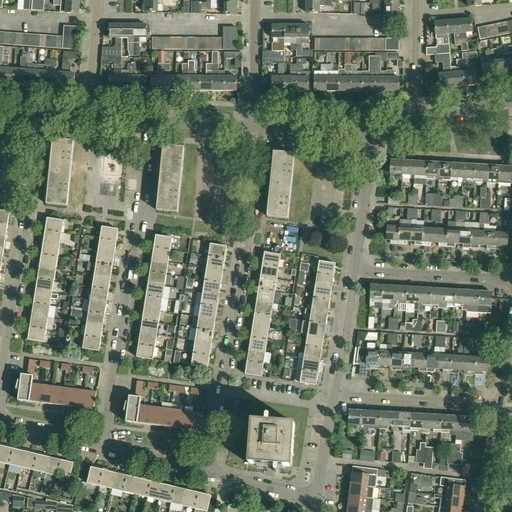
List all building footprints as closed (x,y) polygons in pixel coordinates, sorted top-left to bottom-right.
[(60,13),(78,14),(79,2),(66,1),(61,0),(58,0),(54,0),(54,6),(60,6),(60,13)] [(143,0),(144,12),(157,12),(157,0),(143,0)] [(306,1),(306,13),(319,13),(319,6),(332,6),(332,0),(319,0),(306,1)] [(202,3),(192,3),(192,13),(202,14),(202,3)] [(211,8),(223,9),(223,15),(236,15),(236,3),(223,3),(211,3),(211,8)] [(354,14),(362,15),(362,3),(354,3),(354,14)] [(397,16),(397,3),(384,3),(379,3),(372,3),(372,9),(379,9),(379,16),(397,16)] [(460,33),(461,39),(461,46),(462,52),(468,51),(466,33),(472,32),(471,19),(459,20),(460,33)] [(459,20),(447,21),(448,35),(454,34),(455,46),(461,46),(461,39),(460,33),(459,20)] [(447,21),(435,22),(437,40),(443,39),(443,45),(437,45),(438,55),(450,54),(448,35),(447,21)] [(503,35),(509,34),(507,23),(501,24),(503,35)] [(501,24),(495,25),(498,37),(503,35),(501,24)] [(101,57),(109,57),(115,57),(121,57),(121,38),(121,25),(109,25),(109,38),(115,38),(115,46),(113,48),(102,47),(102,51),(101,57)] [(133,51),(133,38),(133,25),(121,25),(121,38),(128,38),(128,50),(129,57),(133,57),(133,51)] [(133,25),(133,38),(133,51),(133,57),(139,57),(139,38),(150,38),(150,29),(146,29),(146,25),(133,25)] [(284,51),(284,44),(284,39),(284,25),(272,25),(272,39),(278,39),(278,43),(278,45),(272,45),(272,51),(284,51)] [(290,51),(296,51),(296,25),(284,25),(284,39),(284,44),(290,44),(290,51)] [(296,58),(302,58),(302,44),(308,44),(308,25),(296,25),(296,51),(296,58)] [(492,38),(498,37),(495,25),(489,26),(492,38)] [(486,39),(492,38),(489,26),(483,28),(486,39)] [(62,49),(69,50),(71,29),(64,28),(63,37),(62,49)] [(71,29),(69,50),(76,50),(77,29),(71,29)] [(496,50),(490,51),(496,77),(508,75),(504,55),(498,56),(496,50)] [(484,80),(496,77),(490,51),(485,52),(486,59),(480,60),(484,80)] [(63,52),(62,73),(61,87),(73,88),(74,74),(67,73),(69,59),(80,60),(80,53),(63,52)] [(438,55),(435,55),(436,62),(442,62),(443,62),(450,61),(450,54),(438,55)] [(9,57),(2,56),(1,83),(13,84),(13,69),(8,68),(9,57)] [(25,84),(26,70),(27,58),(22,57),(21,57),(20,69),(13,69),(13,84),(25,84)] [(121,57),(115,57),(109,57),(101,57),(101,65),(107,65),(107,66),(110,66),(110,63),(115,63),(115,76),(109,76),(109,91),(121,91),(121,76),(121,64),(121,63),(121,57)] [(362,72),(362,77),(362,92),(374,92),(375,57),(369,57),(369,72),(362,72)] [(380,57),(375,57),(374,92),(386,92),(386,77),(386,72),(380,72),(380,57)] [(33,58),(27,58),(26,70),(25,84),(37,85),(38,71),(38,65),(32,65),(33,58)] [(38,65),(38,71),(37,85),(49,86),(50,60),(45,59),(44,66),(38,65)] [(133,91),(145,91),(145,71),(140,71),(140,59),(134,59),(134,65),(133,64),(133,91)] [(296,65),(296,77),(296,92),(308,92),(308,78),(309,78),(310,72),(303,72),(303,60),(296,59),(296,65)] [(49,86),(61,87),(62,73),(56,72),(57,60),(50,60),(49,86)] [(453,88),(465,87),(464,72),(463,67),(463,60),(457,61),(457,68),(451,69),(453,88)] [(187,61),(187,65),(187,77),(187,91),(199,91),(199,77),(195,77),(195,71),(194,71),(194,61),(187,61)] [(444,74),(440,74),(441,89),(453,88),(451,69),(450,61),(443,62),(444,74)] [(471,62),(463,62),(463,67),(464,72),(465,87),(477,86),(476,80),(476,71),(471,71),(471,62)] [(121,76),(121,91),(133,91),(133,64),(127,64),(127,70),(121,70),(121,76)] [(151,76),(151,91),(163,91),(163,77),(163,72),(163,65),(158,65),(158,71),(156,71),(156,76),(155,76),(151,76)] [(187,91),(187,77),(187,65),(182,65),(182,72),(182,77),(175,77),(175,91),(187,91)] [(211,91),(211,77),(211,72),(211,65),(205,65),(205,77),(199,77),(199,91),(211,91)] [(211,72),(211,77),(211,91),(223,91),(223,77),(223,72),(217,72),(217,65),(211,65),(211,72)] [(278,65),(278,77),(272,77),(272,92),(284,92),(284,77),(284,65),(278,65)] [(290,77),(284,77),(284,92),(296,92),(296,77),(296,65),(290,65),(290,77)] [(326,72),(326,77),(326,92),(338,92),(339,72),(332,72),(332,65),(326,65),(326,72)] [(339,70),(339,72),(338,92),(350,92),(350,77),(350,65),(344,65),(344,70),(339,70)] [(356,65),(350,65),(350,77),(350,92),(362,92),(362,77),(362,72),(356,72),(356,65)] [(386,72),(386,77),(386,92),(399,92),(399,77),(394,77),(394,72),(386,72)] [(175,77),(163,77),(163,91),(175,91),(175,77)] [(236,77),(223,77),(223,91),(235,92),(236,77)] [(314,92),(326,92),(326,77),(314,77),(314,92)] [(53,140),(50,172),(70,174),(73,142),(53,140)] [(183,148),(162,146),(160,178),(180,180),(183,148)] [(274,152),(270,185),(291,187),(294,154),(274,152)] [(390,175),(390,178),(394,178),(402,178),(403,161),(395,160),(395,161),(391,161),(390,175)] [(403,161),(402,178),(414,179),(414,176),(415,162),(411,162),(411,161),(403,161)] [(420,179),(427,180),(428,162),(419,162),(419,163),(415,162),(414,176),(414,179),(414,186),(420,186),(420,179)] [(435,163),(428,162),(427,180),(434,180),(434,178),(438,178),(439,164),(435,163)] [(443,164),(439,164),(438,178),(438,180),(442,181),(450,182),(451,163),(443,163),(443,164)] [(451,163),(450,182),(458,182),(458,179),(463,179),(463,165),(459,165),(459,164),(451,163)] [(463,165),(463,179),(475,180),(476,165),(467,165),(463,165)] [(482,183),(486,183),(486,180),(487,167),(483,167),(483,166),(476,165),(475,180),(475,183),(482,183)] [(487,167),(486,180),(486,183),(490,183),(490,184),(499,184),(500,167),(492,166),(491,167),(487,167)] [(499,184),(511,185),(511,168),(507,168),(508,167),(500,167),(499,184)] [(50,172),(46,204),(67,206),(70,174),(50,172)] [(177,213),(180,180),(160,178),(157,211),(177,213)] [(270,185),(267,217),(288,219),(291,187),(270,185)] [(389,196),(388,205),(401,205),(401,202),(401,197),(389,196)] [(0,210),(0,223),(8,224),(10,212),(0,210)] [(411,229),(411,242),(415,243),(415,246),(423,246),(424,229),(424,220),(417,220),(417,210),(412,210),(412,221),(412,222),(411,229)] [(455,245),(459,245),(461,212),(456,212),(455,231),(448,231),(447,248),(455,248),(455,245)] [(465,213),(461,212),(459,245),(463,245),(463,249),(471,249),(472,232),(464,232),(465,213)] [(479,246),(483,247),(484,233),(484,225),(485,214),(480,214),(479,232),(472,232),(471,249),(479,250),(479,246)] [(45,231),(62,233),(64,221),(47,219),(45,231)] [(391,244),(399,245),(400,228),(387,227),(386,241),(391,241),(391,244)] [(101,228),(100,239),(116,242),(118,230),(101,228)] [(411,229),(400,228),(399,245),(406,245),(407,242),(411,242),(411,229)] [(430,244),(435,244),(435,230),(424,229),(423,246),(430,247),(430,244)] [(435,230),(435,244),(439,244),(439,247),(447,248),(448,231),(435,230)] [(62,233),(45,231),(43,243),(60,245),(62,233)] [(487,250),(495,251),(496,233),(484,233),(483,247),(487,247),(487,250)] [(508,234),(496,233),(495,251),(503,251),(503,248),(507,248),(508,234)] [(156,236),(154,248),(170,250),(172,239),(156,236)] [(98,248),(98,252),(114,254),(116,242),(100,239),(98,248)] [(43,243),(41,255),(58,257),(60,245),(43,243)] [(227,247),(210,244),(208,257),(225,259),(227,247)] [(152,260),(168,262),(170,250),(154,248),(152,260)] [(98,252),(96,264),(112,266),(114,254),(98,252)] [(264,253),(263,265),(279,267),(281,255),(264,253)] [(41,255),(40,267),(56,270),(58,257),(41,255)] [(208,257),(207,269),(223,271),(225,259),(208,257)] [(152,260),(150,272),(166,275),(168,268),(168,262),(152,260)] [(319,262),(319,267),(317,273),(334,276),(335,264),(319,262)] [(88,263),(87,271),(95,272),(94,276),(111,278),(112,266),(96,264),(88,263)] [(263,265),(261,277),(277,279),(278,275),(279,267),(263,265)] [(56,270),(40,267),(38,279),(54,282),(56,270)] [(207,269),(205,281),(221,283),(223,271),(207,269)] [(166,275),(150,272),(148,285),(164,287),(166,275)] [(317,273),(316,285),(332,288),(334,276),(317,273)] [(94,276),(92,288),(109,291),(111,278),(94,276)] [(277,279),(261,277),(259,289),(275,292),(277,279)] [(38,279),(36,291),(52,294),(54,282),(38,279)] [(205,281),(203,293),(219,296),(221,283),(205,281)] [(64,293),(70,293),(71,294),(72,285),(65,284),(64,293)] [(148,285),(146,297),(163,299),(169,300),(171,288),(164,287),(148,285)] [(315,290),(314,298),(330,300),(332,288),(316,285),(315,290)] [(374,304),(382,304),(383,286),(375,285),(375,286),(371,286),(370,308),(374,308),(374,304)] [(394,302),(395,288),(391,287),(391,286),(383,286),(382,304),(390,305),(390,309),(394,309),(394,307),(394,302)] [(399,305),(406,305),(407,287),(400,286),(400,288),(395,288),(394,302),(394,307),(394,309),(398,309),(399,305)] [(406,312),(406,313),(414,313),(414,311),(418,312),(419,289),(415,289),(415,287),(407,287),(406,305),(406,312)] [(90,300),(107,303),(109,291),(92,288),(91,296),(90,300)] [(423,306),(431,306),(432,289),(424,288),(424,289),(419,289),(418,312),(423,312),(423,306)] [(259,289),(257,301),(273,304),(274,300),(275,292),(259,289)] [(443,305),(443,291),(439,290),(439,289),(432,289),(431,306),(438,307),(438,309),(442,309),(443,305)] [(446,308),(455,308),(456,290),(448,290),(448,291),(443,291),(443,305),(442,309),(446,309),(446,308)] [(464,291),(456,290),(455,308),(462,309),(462,311),(466,311),(467,309),(467,306),(467,292),(464,292),(464,291)] [(36,291),(34,304),(50,306),(51,299),(57,300),(58,295),(52,294),(36,291)] [(471,292),(467,292),(467,306),(467,309),(466,311),(466,313),(479,314),(479,309),(480,291),(471,291),(471,292)] [(492,293),(488,293),(488,292),(480,291),(479,309),(479,314),(491,315),(492,293)] [(197,292),(195,304),(201,305),(217,308),(219,296),(203,293),(197,292)] [(146,297),(144,309),(161,311),(167,312),(169,300),(163,299),(146,297)] [(312,306),(312,310),(328,312),(330,300),(314,298),(312,306)] [(83,309),(83,311),(88,312),(105,315),(107,303),(90,300),(84,299),(83,309)] [(273,304),(257,301),(255,314),(271,316),(273,304)] [(180,302),(178,310),(186,311),(187,304),(185,304),(185,303),(180,302)] [(48,318),(50,306),(34,304),(32,316),(48,318)] [(195,304),(193,316),(199,317),(215,320),(217,308),(201,305),(195,304)] [(144,309),(142,321),(159,324),(161,311),(144,309)] [(306,309),(306,313),(311,314),(310,322),(326,325),(328,312),(312,310),(306,309)] [(72,310),(71,317),(82,319),(83,312),(77,311),(72,310)] [(105,315),(88,312),(87,325),(103,327),(104,322),(105,315)] [(271,316),(255,314),(253,326),(269,328),(271,316)] [(32,316),(30,328),(46,331),(48,318),(32,316)] [(193,316),(191,329),(197,330),(213,332),(215,324),(215,320),(199,317),(193,316)] [(141,333),(157,336),(159,324),(142,321),(141,333)] [(303,321),(301,333),(302,334),(308,334),(324,337),(326,325),(310,322),(303,321)] [(412,324),(405,324),(405,332),(417,332),(417,321),(413,321),(412,324)] [(87,325),(85,337),(101,339),(103,327),(87,325)] [(168,325),(167,333),(175,334),(176,326),(168,325)] [(253,326),(251,338),(267,341),(269,332),(269,328),(253,326)] [(28,340),(44,343),(46,331),(30,328),(28,340)] [(191,329),(189,341),(195,342),(212,344),(213,332),(197,330),(191,329)] [(141,333),(139,346),(155,348),(157,336),(141,333)] [(368,333),(364,340),(377,341),(378,333),(368,333)] [(307,338),(306,347),(322,349),(324,337),(308,334),(307,338)] [(390,367),(391,353),(392,346),(393,334),(388,334),(387,353),(379,353),(378,370),(386,370),(387,367),(390,367)] [(99,352),(101,339),(85,337),(83,349),(99,352)] [(443,374),(451,374),(452,357),(445,357),(446,337),(441,337),(440,347),(440,356),(439,370),(443,371),(443,374)] [(265,353),(267,341),(251,338),(249,350),(265,353)] [(467,375),(475,376),(476,358),(469,358),(470,339),(465,338),(464,348),(464,358),(463,372),(467,372),(467,375)] [(195,342),(193,354),(210,356),(212,344),(195,342)] [(367,349),(359,349),(356,365),(371,366),(371,369),(378,370),(379,353),(374,352),(375,345),(368,344),(367,349)] [(155,350),(155,348),(139,346),(137,358),(153,360),(155,350)] [(305,354),(304,359),(320,361),(322,350),(322,349),(306,347),(305,354)] [(249,353),(247,363),(263,365),(265,353),(249,350),(249,353)] [(395,371),(403,371),(404,354),(391,353),(390,367),(395,367),(395,371)] [(208,369),(210,356),(193,354),(191,366),(208,369)] [(411,369),(415,369),(416,355),(404,354),(403,371),(410,372),(411,369)] [(416,355),(415,369),(419,369),(419,373),(427,373),(428,356),(416,355)] [(428,356),(427,373),(435,373),(435,370),(439,370),(440,356),(434,356),(428,356)] [(452,357),(451,374),(459,375),(459,371),(463,372),(464,358),(452,357)] [(483,373),(487,373),(488,359),(476,358),(475,376),(483,376),(483,373)] [(304,359),(302,371),(318,374),(320,364),(320,361),(304,359)] [(263,367),(263,365),(247,363),(245,375),(262,377),(263,367)] [(318,374),(302,371),(300,384),(316,386),(318,374)] [(33,376),(22,375),(21,381),(18,381),(16,390),(19,390),(18,401),(30,402),(32,384),(32,385),(33,376)] [(30,402),(40,404),(43,386),(32,385),(32,384),(30,402)] [(43,386),(40,404),(51,405),(53,387),(43,386)] [(64,389),(53,387),(51,405),(62,407),(64,389)] [(64,389),(62,407),(73,408),(75,390),(64,389)] [(73,408),(84,410),(86,392),(85,392),(75,390),(73,408)] [(86,392),(84,410),(95,411),(97,393),(86,392)] [(141,398),(135,397),(129,396),(128,402),(126,402),(124,411),(127,412),(126,422),(137,423),(140,406),(141,398)] [(150,407),(140,406),(137,423),(148,425),(150,407)] [(148,425),(159,426),(161,408),(150,407),(148,425)] [(159,426),(170,428),(172,410),(161,408),(159,426)] [(183,411),(172,410),(170,428),(180,429),(183,411)] [(348,427),(355,428),(355,430),(361,430),(361,419),(368,419),(368,412),(359,412),(359,411),(349,410),(349,421),(348,427)] [(180,429),(191,430),(193,412),(183,411),(180,429)] [(361,419),(361,430),(364,430),(364,434),(367,434),(368,429),(372,429),(380,429),(381,412),(373,411),(373,412),(368,412),(368,419),(361,419)] [(204,414),(193,412),(191,430),(202,432),(204,414)] [(388,427),(392,427),(392,421),(399,421),(400,414),(388,413),(388,412),(381,412),(380,429),(387,430),(388,427)] [(402,431),(410,431),(411,414),(403,413),(403,414),(400,414),(399,421),(392,421),(392,427),(403,428),(402,431)] [(418,429),(422,429),(423,423),(430,423),(430,416),(419,415),(419,414),(411,414),(410,431),(418,432),(418,429)] [(441,433),(442,415),(435,415),(435,416),(430,416),(430,423),(423,423),(422,429),(422,434),(429,434),(429,429),(433,430),(433,432),(441,433)] [(442,415),(442,430),(445,430),(445,433),(449,433),(449,435),(453,435),(454,430),(454,425),(461,425),(462,417),(450,417),(450,416),(442,415)] [(454,425),(454,430),(465,431),(465,436),(472,436),(473,417),(465,417),(465,418),(462,417),(461,425),(454,425)] [(248,464),(277,466),(292,467),(293,455),(295,424),(252,421),(249,454),(248,464)] [(0,459),(0,462),(11,465),(15,450),(13,449),(3,447),(0,459)] [(425,449),(425,451),(425,461),(432,461),(433,449),(425,449)] [(26,452),(15,450),(11,465),(23,468),(26,452)] [(343,450),(342,459),(351,460),(353,451),(343,450)] [(375,452),(361,451),(359,461),(374,463),(375,452)] [(416,463),(424,464),(425,461),(425,451),(420,451),(417,451),(416,458),(416,463)] [(34,471),(38,455),(30,453),(26,452),(23,468),(34,471)] [(447,465),(455,465),(456,453),(450,452),(448,452),(447,465)] [(401,453),(393,453),(392,463),(401,464),(401,453)] [(461,453),(456,453),(455,465),(462,466),(463,453),(461,453)] [(38,455),(34,471),(46,474),(50,458),(47,457),(38,455)] [(62,461),(50,458),(46,474),(58,477),(62,461)] [(58,477),(70,479),(74,464),(62,461),(58,477)] [(91,468),(87,484),(99,487),(103,471),(91,468)] [(364,475),(352,473),(351,485),(374,488),(375,488),(377,476),(378,470),(365,469),(364,475)] [(115,473),(103,471),(99,487),(110,489),(111,490),(115,473)] [(127,476),(115,473),(111,490),(114,490),(123,492),(127,476)] [(123,492),(135,495),(139,479),(127,476),(123,492)] [(151,482),(139,479),(135,495),(147,498),(151,482)] [(464,500),(466,482),(442,479),(441,487),(447,488),(446,497),(464,500)] [(151,482),(147,498),(159,501),(163,485),(159,484),(151,482)] [(175,488),(163,485),(159,501),(171,504),(175,488)] [(374,488),(351,485),(350,496),(372,499),(374,488)] [(73,490),(65,488),(63,496),(71,498),(73,490)] [(171,504),(183,507),(187,490),(175,488),(171,504)] [(199,493),(187,490),(183,507),(195,509),(199,493)] [(0,500),(13,503),(13,495),(0,492),(0,500)] [(416,504),(417,493),(409,492),(408,504),(416,504)] [(199,493),(195,509),(206,511),(207,511),(211,496),(199,493)] [(398,502),(404,503),(405,495),(397,494),(396,502),(398,502)] [(24,498),(13,495),(13,503),(12,508),(24,509),(24,499),(24,498)] [(373,499),(372,499),(350,496),(348,508),(372,511),(373,505),(373,499)] [(445,508),(463,511),(464,500),(446,497),(435,496),(435,499),(441,500),(440,508),(442,508),(445,508)] [(56,510),(57,504),(57,503),(46,501),(46,503),(46,510),(56,510)] [(402,511),(404,503),(398,502),(397,509),(391,509),(390,511),(402,511)]
